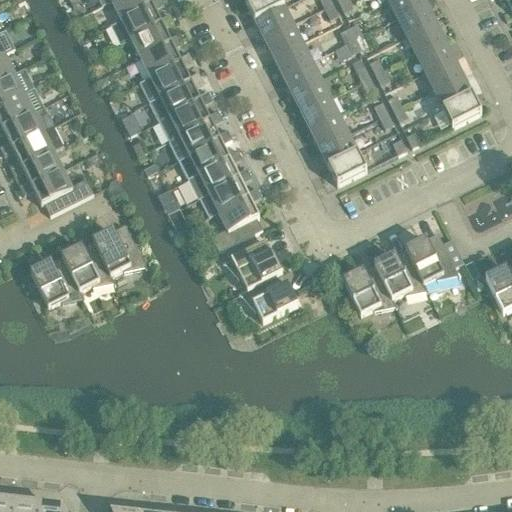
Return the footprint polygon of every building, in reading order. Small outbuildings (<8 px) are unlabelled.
[(96,0),(102,11),(111,6),(123,0),(96,0)] [(158,0),(150,4),(147,0),(123,0),(111,6),(121,25),(152,9),(155,14),(165,9),(160,0),(158,0)] [(241,0),(242,1),(244,0),(259,0),(245,7),(254,25),(284,11),(278,0),(241,0)] [(324,13),(333,9),(328,0),(323,0),(319,2),(324,13)] [(397,23),(426,8),(421,0),(396,0),(388,5),(397,23)] [(344,18),(353,14),(347,2),(338,6),(344,18)] [(406,41),(435,27),(426,8),(397,23),(406,41)] [(176,31),(169,19),(160,24),(155,14),(152,9),(121,25),(110,31),(120,50),(131,44),(162,29),(166,36),(176,31)] [(330,25),(339,21),(333,9),(324,13),(330,25)] [(264,44),(293,29),(284,11),(254,25),(264,44)] [(415,60),(444,45),(435,27),(406,41),(415,60)] [(169,43),(166,36),(162,29),(131,44),(141,64),(172,48),(174,53),(184,48),(179,38),(169,43)] [(273,62),(302,47),(293,29),(264,44),(273,62)] [(354,44),(363,40),(357,29),(348,33),(354,44)] [(345,49),(354,44),(348,33),(340,37),(345,49)] [(0,61),(4,59),(14,54),(5,35),(0,37),(0,61)] [(360,56),(369,51),(363,40),(354,44),(360,56)] [(351,60),(360,56),(354,44),(345,49),(351,60)] [(424,78),(454,63),(444,45),(415,60),(424,78)] [(282,80),(311,66),(302,47),(273,62),(282,80)] [(179,62),(174,53),(172,48),(141,64),(150,82),(150,83),(182,67),(184,72),(194,67),(189,57),(179,62)] [(0,85),(14,79),(4,59),(0,61),(0,85)] [(434,96),(463,82),(454,63),(424,78),(434,96)] [(375,80),(384,75),(378,64),(369,68),(375,80)] [(291,99),(321,84),(311,66),(282,80),(291,99)] [(189,82),(184,72),(182,67),(150,83),(150,82),(139,87),(149,108),(191,87),(194,91),(204,87),(199,77),(189,82)] [(361,87),(370,82),(364,71),(356,75),(361,87)] [(0,109),(24,98),(35,92),(25,73),(14,79),(0,85),(0,109)] [(381,91),(389,87),(384,75),(375,80),(381,91)] [(367,98),(375,94),(370,82),(361,87),(367,98)] [(443,115),(472,100),(463,82),(434,96),(443,115)] [(301,117),(330,102),(321,84),(291,99),(301,117)] [(198,101),(194,91),(191,87),(149,108),(159,127),(201,106),(203,111),(213,106),(208,96),(198,101)] [(0,140),(5,138),(2,133),(33,117),(44,112),(35,92),(24,98),(0,109),(0,140)] [(452,133),(481,118),(472,100),(443,115),(452,133)] [(394,116),(402,112),(396,101),(388,105),(394,116)] [(310,135),(339,121),(330,102),(301,117),(310,135)] [(208,120),(203,111),(201,106),(159,127),(169,146),(211,125),(213,130),(223,125),(218,115),(208,120)] [(380,123),(388,119),(382,108),(374,112),(380,123)] [(10,147),(0,152),(5,162),(14,157),(12,152),(43,136),(54,131),(53,131),(45,112),(44,112),(33,117),(2,133),(5,138),(10,147)] [(399,127),(408,123),(402,112),(394,116),(399,127)] [(142,135),(133,118),(121,124),(130,141),(142,135)] [(385,134),(394,130),(388,119),(380,123),(385,134)] [(319,154),(348,139),(339,121),(310,135),(319,154)] [(218,140),(213,130),(211,125),(169,146),(179,166),(189,161),(189,160),(220,144),(223,149),(233,144),(228,135),(218,140)] [(19,167),(9,172),(14,181),(24,176),(22,172),(53,156),(53,157),(64,151),(60,144),(54,131),(43,136),(12,152),(14,157),(19,167)] [(412,153),(421,149),(415,137),(406,142),(412,153)] [(328,172),(357,157),(348,139),(319,154),(328,172)] [(189,161),(179,166),(188,184),(198,179),(199,180),(230,164),(232,169),(242,164),(237,154),(228,159),(223,149),(220,144),(189,160),(189,161)] [(398,160),(407,156),(401,144),(392,149),(398,160)] [(29,186),(19,191),(24,201),(34,196),(31,191),(63,175),(53,157),(53,156),(22,172),(24,176),(29,186)] [(337,190),(367,176),(357,157),(328,172),(337,190)] [(237,178),(232,169),(230,164),(199,180),(198,179),(188,184),(199,205),(209,200),(208,199),(240,183),(242,188),(252,183),(247,173),(237,178)] [(63,175),(31,191),(34,196),(41,211),(44,210),(50,221),(94,199),(86,184),(71,192),(63,175)] [(262,202),(257,193),(247,197),(242,188),(240,183),(208,199),(209,200),(199,205),(208,223),(218,218),(249,202),(252,207),(262,202)] [(259,222),(252,207),(249,202),(218,218),(226,235),(211,242),(219,257),(263,235),(257,224),(259,222)] [(146,275),(147,274),(125,231),(93,247),(110,282),(112,281),(123,275),(124,277),(145,273),(146,275)] [(452,245),(443,250),(438,239),(406,255),(423,290),(424,289),(435,284),(436,285),(457,281),(458,283),(459,282),(455,273),(464,269),(452,245)] [(116,290),(112,281),(110,282),(93,247),(62,262),(79,297),(80,297),(92,291),(93,293),(113,288),(114,290),(116,290)] [(247,296),(282,279),(266,247),(248,256),(245,248),(227,257),(231,265),(223,269),(224,271),(226,269),(239,285),(241,284),(247,296)] [(428,298),(424,289),(423,290),(406,255),(375,270),(392,305),(393,305),(404,299),(405,301),(426,297),(427,298),(428,298)] [(85,305),(80,297),(79,297),(62,262),(31,278),(48,313),(61,307),(62,308),(82,304),(83,306),(85,305)] [(397,313),(393,305),(392,305),(375,270),(343,286),(361,321),(373,315),(374,316),(395,312),(396,314),(397,313)] [(511,270),(485,284),(503,319),(511,314),(511,270)] [(263,328),(298,310),(282,279),(247,296),(238,300),(239,301),(241,300),(255,317),(257,316),(263,328)]
